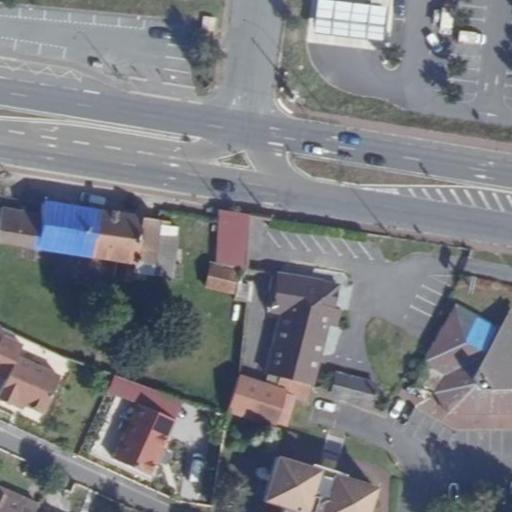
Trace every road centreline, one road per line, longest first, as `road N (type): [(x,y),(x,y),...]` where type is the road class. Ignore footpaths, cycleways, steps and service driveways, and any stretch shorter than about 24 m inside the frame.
road 1 (secondary): [(511,174),(242,130)]
road 2 (secondary): [(242,130),(0,91)]
road 3 (secondary): [(288,189),(511,226)]
road 4 (residential): [(162,511),(0,439)]
road 5 (secondary): [(124,163),(288,189)]
road 6 (residential): [(263,0),(242,130)]
road 7 (residential): [(124,163),(221,149),(242,130)]
road 8 (secondary): [(0,143),(124,163)]
